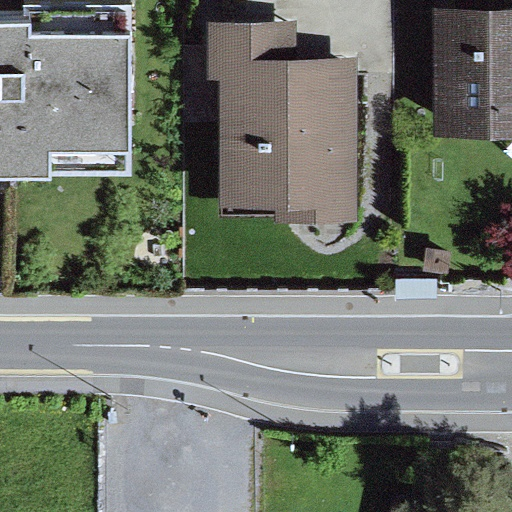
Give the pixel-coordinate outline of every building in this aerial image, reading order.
[(133,0),(0,0),(0,151),(133,149),(133,0)] [(511,0),(436,0),(435,115),(511,115),(511,0)] [(298,9),(207,9),(207,59),(222,59),(221,205),(360,206),(360,41),(298,41),(298,9)] [(427,240),(424,262),(448,265),(451,243),(427,240)] [(460,511),(462,495),(393,483),(387,511),(460,511)]
